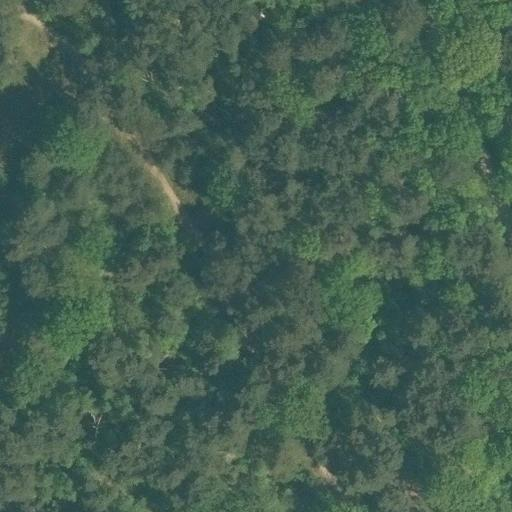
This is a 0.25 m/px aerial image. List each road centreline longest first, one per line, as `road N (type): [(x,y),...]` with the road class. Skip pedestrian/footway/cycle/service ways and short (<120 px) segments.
road 1 (track): [(347,511),(188,230),(72,48),(29,15),(0,9)]
road 2 (track): [(428,0),(511,239)]
